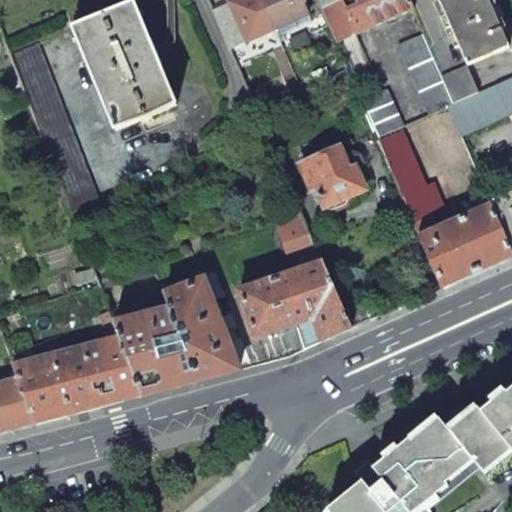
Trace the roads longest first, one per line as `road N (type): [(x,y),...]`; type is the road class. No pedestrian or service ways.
road 1 (unknown): [(183,0),(221,74),(221,105),(195,139),(144,158),(112,155),(95,140),(35,25)]
road 2 (tertiary): [(0,467),(340,377)]
road 3 (tertiary): [(340,377),(511,301)]
road 4 (residential): [(221,511),(340,377)]
